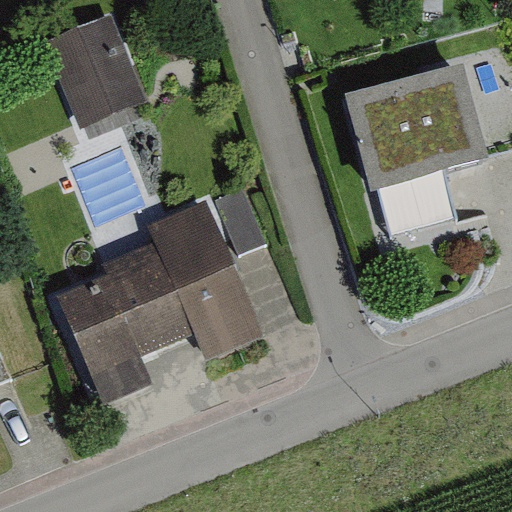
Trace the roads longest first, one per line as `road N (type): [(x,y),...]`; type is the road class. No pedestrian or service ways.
road 1 (residential): [(364,390),(239,0)]
road 2 (residential): [(63,511),(364,390)]
road 3 (residential): [(364,390),(511,334)]
